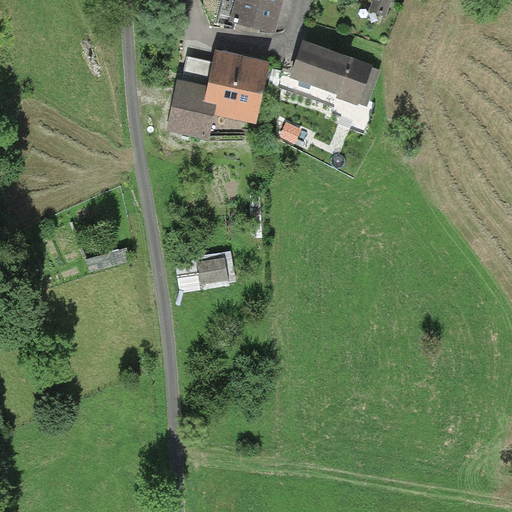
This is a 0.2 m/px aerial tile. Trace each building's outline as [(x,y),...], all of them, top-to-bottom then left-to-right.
[(284,0),(234,0),(229,22),(275,35),(284,0)] [(385,19),(392,5),(380,0),(373,0),(369,11),(385,19)] [(373,67),(304,41),(290,79),(337,96),(336,98),(358,106),(359,104),(367,107),(381,71),(372,68),(373,67)] [(216,52),(207,88),(178,81),(166,132),(209,141),(215,116),(256,126),(271,64),(216,52)] [(126,263),(123,250),(84,259),(87,272),(126,263)] [(220,258),(195,261),(197,284),(223,282),(220,258)]
